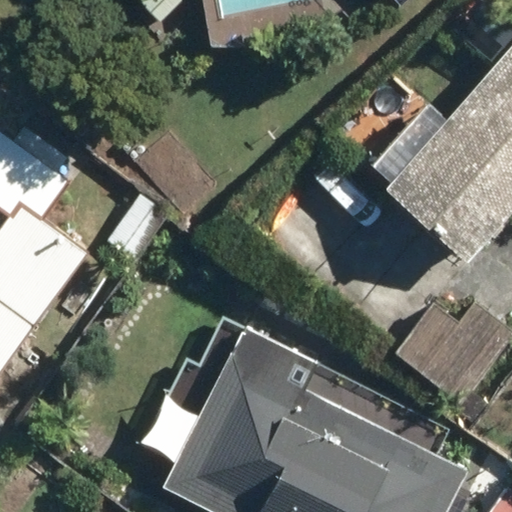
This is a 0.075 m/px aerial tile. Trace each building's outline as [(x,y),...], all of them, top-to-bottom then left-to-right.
[(362,171),(466,264),(511,212),(511,40),(447,113),(429,97),(362,171)] [(0,374),(90,251),(44,217),(69,182),(0,132),(0,211),(6,215),(0,223),(0,374)] [(394,353),(459,405),(511,338),(511,331),(474,301),(457,322),(433,303),(394,353)] [(158,489),(205,511),(447,511),(470,467),(307,388),(319,364),(239,325),(158,489)] [(511,511),(511,487),(507,484),(487,511),(511,511)]
